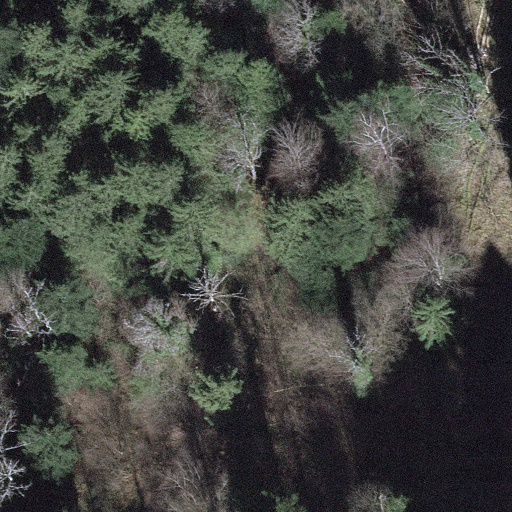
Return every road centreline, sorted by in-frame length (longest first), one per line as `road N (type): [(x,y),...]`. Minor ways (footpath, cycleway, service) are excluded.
road 1 (track): [(148,511),(256,257),(313,0)]
road 2 (track): [(448,511),(480,394),(497,0)]
